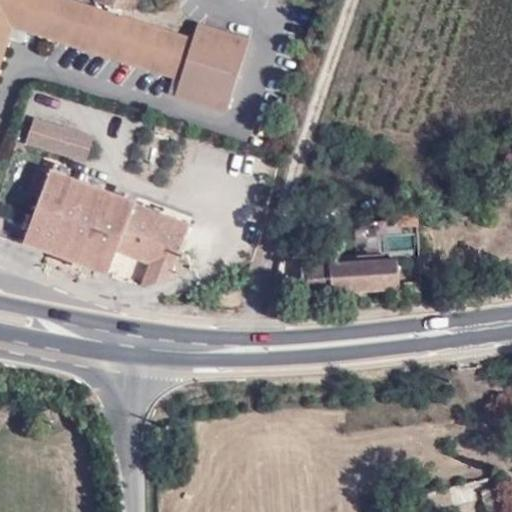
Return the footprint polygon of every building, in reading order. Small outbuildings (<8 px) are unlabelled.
[(0,0),(0,68),(13,26),(184,79),(179,94),(230,110),(253,37),(199,20),(195,32),(139,15),(143,0),(92,0),(92,3),(82,0),(0,0)] [(35,117),(26,145),(89,166),(99,138),(35,117)] [(141,205),(53,174),(27,246),(115,278),(141,205)] [(401,257),(309,267),(312,303),(405,293),(401,257)] [(37,413),(38,427),(51,425),(50,412),(37,413)] [(511,511),(511,496),(505,475),(451,493),(455,505),(480,497),(484,511),(511,511)]
